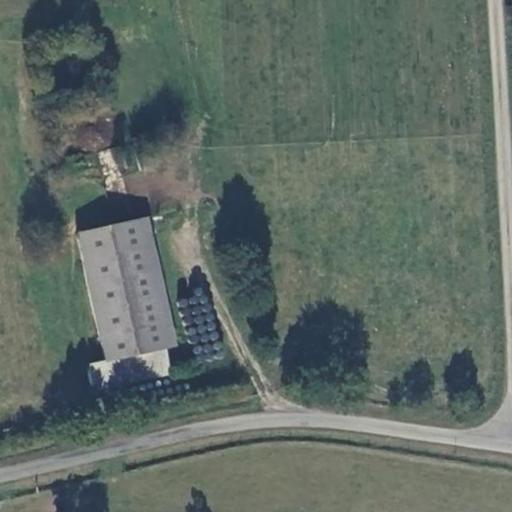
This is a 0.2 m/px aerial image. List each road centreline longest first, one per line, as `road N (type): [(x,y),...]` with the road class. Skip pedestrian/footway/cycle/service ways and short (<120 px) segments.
road 1 (track): [(511,405),(491,0)]
road 2 (unclassified): [(0,476),(218,426),(299,419)]
road 3 (unclassified): [(511,445),(299,419)]
